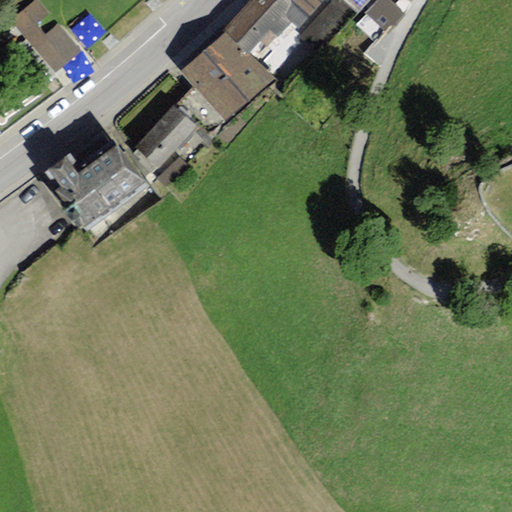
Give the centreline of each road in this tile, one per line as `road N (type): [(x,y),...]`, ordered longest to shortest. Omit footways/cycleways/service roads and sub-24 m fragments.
road 1 (track): [(420,0),(387,49),(352,183),(373,238),(416,281),(511,283)]
road 2 (residential): [(0,177),(220,0)]
